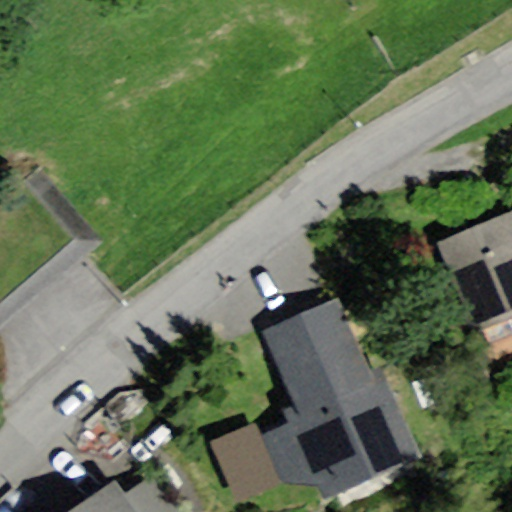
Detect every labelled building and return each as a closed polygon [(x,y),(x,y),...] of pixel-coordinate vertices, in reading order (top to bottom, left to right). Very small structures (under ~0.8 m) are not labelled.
[(95,241),(32,164),(0,190),(0,317),(6,313),(95,241)] [(511,215),(448,245),(486,324),(511,311),(511,215)] [(406,459),(337,301),(264,333),(303,421),(286,428),(268,436),(289,482),(320,469),(330,492),(406,459)] [(253,431),(209,448),(234,511),(248,511),(280,499),(253,431)] [(82,511),(133,511),(116,488),(82,511)]
